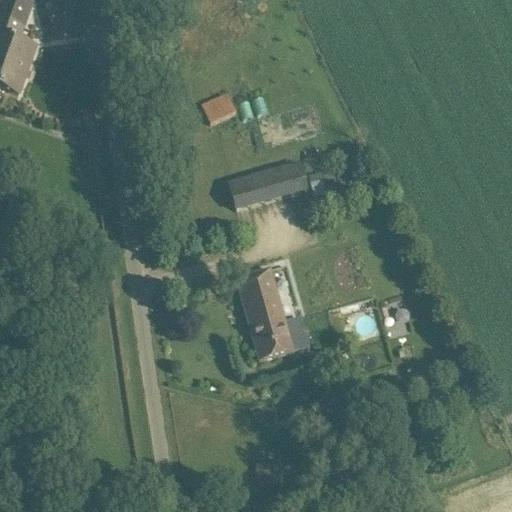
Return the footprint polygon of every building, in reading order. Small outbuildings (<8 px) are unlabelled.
[(0,90),(18,97),(35,50),(18,43),(22,31),(31,6),(12,0),(2,0),(0,8),(0,90)] [(210,127),(235,115),(226,97),(202,109),(210,127)] [(298,163),(225,183),(233,213),(306,193),(298,163)] [(294,354),(272,271),(235,282),(258,365),(294,354)] [(257,484),(282,482),(280,463),(255,465),(257,484)]
